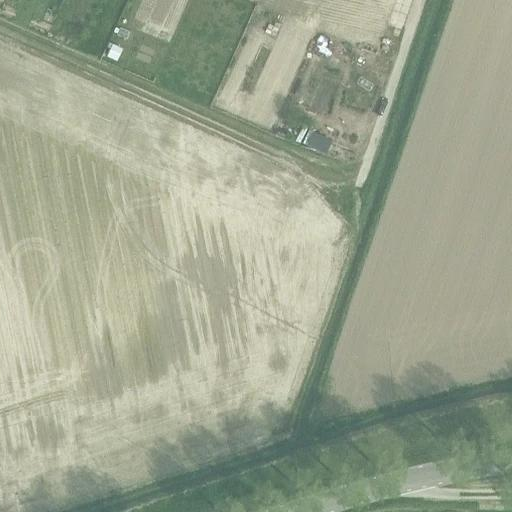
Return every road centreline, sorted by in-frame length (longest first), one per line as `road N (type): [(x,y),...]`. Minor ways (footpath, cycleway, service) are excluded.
road 1 (track): [(0,31),(340,181),(360,177),(421,0)]
road 2 (tertiary): [(301,511),(511,461)]
road 3 (track): [(511,494),(429,494),(390,485)]
